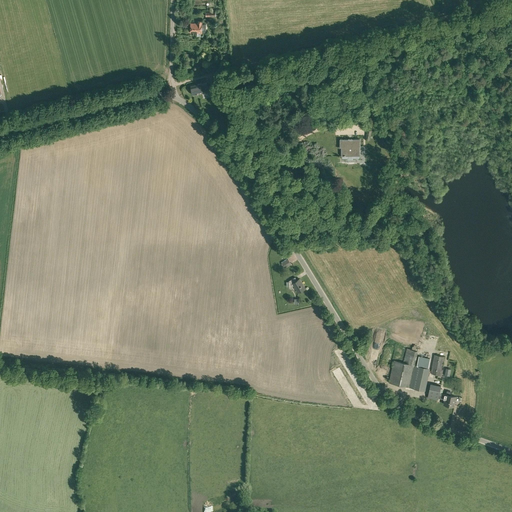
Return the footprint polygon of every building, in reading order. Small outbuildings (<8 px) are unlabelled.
[(197,36),(201,36),(201,33),(202,33),(202,21),(197,21),(197,23),(191,23),(190,33),(197,33),(197,36)] [(233,80),(235,87),(240,85),(241,87),(248,86),(246,77),(233,80)] [(191,86),(192,95),(203,92),(203,94),(212,92),(210,85),(208,86),(207,82),(201,84),(191,86)] [(347,158),(347,159),(353,159),(353,158),(360,158),(360,147),(360,139),(340,139),(340,147),(341,147),(342,158),(347,158)] [(282,263),(285,268),(291,264),(288,259),(282,263)] [(294,285),(298,292),(305,288),(299,278),(297,280),(295,277),(289,281),(289,288),(294,285)] [(416,345),(413,345),(413,346),(412,346),(411,349),(407,348),(403,362),(394,360),(389,382),(404,385),(403,387),(405,388),(406,386),(410,387),(425,390),(430,368),(428,368),(417,365),(414,364),(417,351),(417,350),(417,349),(416,348),(416,345)] [(437,375),(440,375),(444,356),(434,354),(431,373),(434,374),(437,375)] [(417,365),(428,368),(430,359),(419,356),(417,365)] [(428,398),(438,400),(438,398),(445,399),(444,404),(454,406),(456,396),(450,395),(451,391),(447,391),(446,394),(439,393),(441,385),(431,383),(428,398)]
